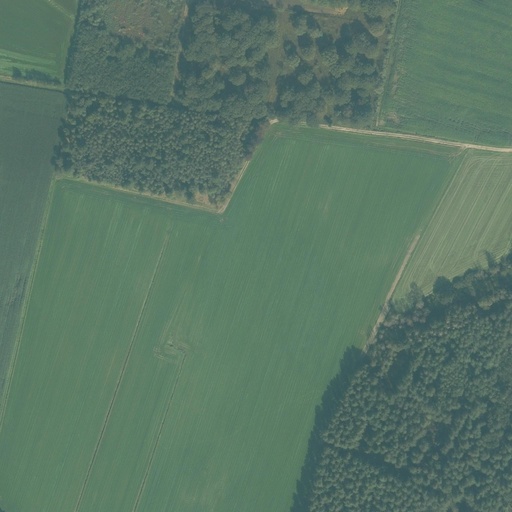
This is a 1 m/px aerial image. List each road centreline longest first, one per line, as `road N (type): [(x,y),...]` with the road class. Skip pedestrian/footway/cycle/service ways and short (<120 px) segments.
road 1 (track): [(511,150),(270,119),(219,217)]
road 2 (track): [(270,119),(0,80)]
